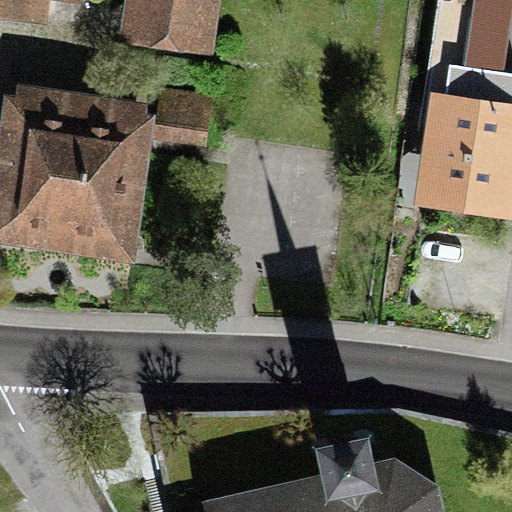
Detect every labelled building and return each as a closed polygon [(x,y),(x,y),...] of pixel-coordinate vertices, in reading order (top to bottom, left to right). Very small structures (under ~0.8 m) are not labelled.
[(201,0),(146,0),(142,27),(196,34),(201,0)] [(445,94),(419,90),(412,136),(439,140),(431,194),(502,204),(511,133),(511,104),(501,103),(500,113),(444,105),(445,94)] [(209,98),(172,92),(166,132),(203,138),(209,98)] [(138,127),(19,110),(1,229),(120,247),(138,127)] [(328,481),(209,509),(210,511),(434,511),(430,490),(391,466),(371,471),(363,440),(322,448),(328,481)]
